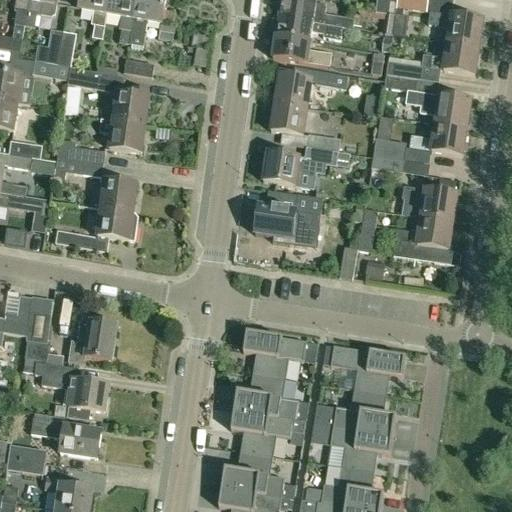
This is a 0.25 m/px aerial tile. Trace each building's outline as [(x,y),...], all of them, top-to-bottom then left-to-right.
[(26,29),(30,0),(8,0),(17,1),(14,14),(17,14),(14,27),(26,29)] [(55,19),(57,8),(58,0),(30,0),(26,29),(35,31),(38,18),(51,20),(55,19)] [(105,30),(110,0),(81,0),(80,12),(94,15),(92,27),(95,28),(92,41),(103,43),(105,30)] [(130,47),(137,0),(110,0),(105,30),(108,30),(110,17),(121,19),(119,32),(122,32),(119,46),(130,47)] [(143,53),(148,24),(162,26),(165,0),(137,0),(130,47),(131,48),(131,52),(143,53)] [(287,0),(282,0),(279,20),(314,25),(342,31),(353,32),(354,21),(324,16),(325,7),(317,6),(317,5),(287,0)] [(397,0),(377,0),(375,15),(386,17),(395,18),(397,0)] [(398,0),(396,11),(427,15),(429,1),(424,0),(398,0)] [(431,14),(431,16),(429,27),(449,30),(447,44),(480,49),(484,23),(431,14)] [(393,38),(395,18),(386,17),(382,37),(393,38)] [(279,20),(276,38),(311,44),(313,34),(325,36),(325,39),(341,42),(342,31),(314,25),(279,20)] [(58,63),(63,35),(51,33),(47,61),(58,63)] [(160,34),(159,42),(173,45),(174,37),(160,34)] [(57,70),(71,72),(77,38),(63,35),(58,63),(57,70)] [(0,52),(20,56),(23,43),(0,38),(0,52)] [(308,64),(307,66),(330,70),(332,57),(309,54),(311,44),(276,38),(273,58),(308,64)] [(475,78),(480,49),(447,44),(444,60),(424,57),(423,66),(421,66),(420,66),(418,67),(417,70),(389,65),(387,77),(420,82),(422,70),(475,78)] [(382,79),(385,58),(374,57),(371,77),(382,79)] [(58,63),(47,61),(46,66),(35,64),(35,66),(57,70),(58,63)] [(152,82),(153,80),(155,68),(127,63),(124,77),(152,82)] [(0,65),(0,105),(18,108),(22,81),(10,79),(11,67),(0,65)] [(71,72),(57,70),(35,66),(33,77),(69,84),(71,72)] [(125,80),(90,74),(87,91),(122,97),(125,80)] [(346,93),(347,91),(349,80),(318,74),(315,87),(346,93)] [(276,106),(307,110),(312,82),(280,77),(276,106)] [(419,117),(435,119),(434,126),(468,131),(472,104),(418,95),(420,82),(387,77),(385,91),(408,95),(406,108),(421,110),(419,117)] [(132,91),(130,100),(117,98),(114,125),(145,130),(149,102),(147,102),(148,93),(132,91)] [(18,108),(0,105),(0,133),(13,135),(18,108)] [(307,110),(276,106),(271,134),(303,139),(307,110)] [(99,135),(112,137),(110,154),(141,158),(145,130),(114,125),(101,123),(99,135)] [(464,159),(468,131),(434,126),(432,140),(412,137),(410,150),(464,159)] [(309,139),(307,150),(339,155),(341,143),(309,139)] [(376,142),(374,158),(405,162),(406,150),(407,147),(376,142)] [(60,143),(57,162),(104,169),(105,154),(76,150),(76,145),(60,143)] [(34,161),(41,162),(43,149),(11,144),(9,158),(34,162),(34,161)] [(337,169),(337,168),(339,156),(339,155),(307,150),(305,164),(337,169)] [(299,161),(268,156),(263,184),(301,191),(304,174),(297,173),(299,161)] [(34,162),(9,158),(7,170),(30,173),(30,175),(54,178),(57,165),(41,162),(34,161),(34,162)] [(405,162),(374,158),(372,172),(403,176),(405,162)] [(104,169),(57,162),(55,181),(65,183),(66,175),(102,181),(104,169)] [(0,197),(50,205),(38,203),(38,202),(25,200),(26,191),(1,187),(4,169),(0,168),(0,197)] [(101,213),(133,217),(137,189),(105,185),(101,213)] [(420,219),(454,224),(458,197),(404,189),(402,201),(404,202),(402,216),(420,219)] [(50,205),(0,197),(0,209),(36,215),(33,234),(45,236),(50,205)] [(295,213),(259,208),(254,241),(307,249),(310,228),(318,229),(322,202),(297,198),(295,213)] [(133,217),(101,213),(98,241),(58,234),(56,247),(108,256),(109,243),(135,246),(137,230),(132,229),(133,217)] [(358,254),(371,256),(378,215),(365,213),(358,254)] [(449,253),(454,224),(420,219),(418,235),(398,232),(394,259),(431,265),(433,251),(449,253)] [(357,254),(344,251),(339,281),(352,283),(357,254)] [(433,251),(431,265),(452,268),(454,254),(449,253),(433,251)] [(384,268),(369,265),(365,278),(381,281),(384,268)] [(17,324),(0,321),(0,336),(3,337),(3,336),(27,340),(31,314),(32,301),(20,299),(17,324)] [(27,344),(25,362),(47,365),(47,363),(36,362),(38,346),(48,347),(52,317),(31,314),(27,340),(26,344),(27,344)] [(81,330),(78,345),(78,346),(72,345),(68,366),(84,368),(85,361),(112,365),(117,329),(90,325),(89,331),(81,330)] [(288,363),(303,366),(307,346),(247,336),(243,356),(257,358),(254,377),(253,377),(253,378),(286,383),(286,382),(284,382),(288,363)] [(331,369),(334,350),(326,349),(323,368),(331,369)] [(331,370),(359,375),(356,393),(355,393),(354,394),(387,399),(387,398),(386,398),(389,379),(402,381),(406,362),(334,350),(331,369),(331,370)] [(34,377),(43,379),(45,368),(46,368),(47,365),(25,362),(23,375),(34,377)] [(0,376),(8,378),(10,365),(0,363),(0,376)] [(76,373),(75,372),(60,370),(46,368),(45,368),(43,379),(41,389),(72,394),(69,411),(67,421),(90,424),(91,415),(104,417),(108,389),(74,384),(76,373)] [(281,402),(284,383),(285,383),(286,383),(253,378),(254,379),(251,397),(237,395),(234,414),(296,424),(299,411),(300,405),(281,402)] [(354,394),(354,395),(356,395),(353,414),(336,411),(333,430),(393,440),(396,421),(382,418),(385,400),(387,400),(387,399),(354,394)] [(296,424),(305,426),(309,407),(300,405),(299,411),(296,424)] [(273,460),(272,460),(275,441),(291,443),(292,436),(304,438),(305,426),(296,424),(234,414),(231,433),(245,436),(242,455),(241,454),(241,455),(273,460)] [(31,436),(46,439),(63,441),(60,458),(97,464),(101,438),(64,432),(65,426),(34,421),(31,436)] [(311,446),(330,449),(333,430),(314,427),(311,446)] [(374,476),(373,476),(376,457),(390,459),(393,440),(333,430),(330,449),(346,452),(343,471),(342,471),(374,476)] [(0,443),(0,457),(9,459),(11,449),(12,446),(0,443)] [(9,459),(9,462),(45,468),(47,455),(11,449),(9,459)] [(269,480),(272,461),(273,461),(273,460),(241,455),(240,456),(242,456),(239,475),(225,473),(222,492),(282,501),(290,503),(293,503),(295,489),(284,488),(285,482),(269,480)] [(0,468),(8,470),(9,462),(9,459),(0,457),(0,468)] [(9,462),(8,470),(7,474),(43,479),(45,468),(9,462)] [(340,491),(324,489),(323,495),(321,507),(349,511),(381,511),(384,498),(370,496),(373,477),(374,477),(374,476),(342,471),(342,472),(343,472),(340,491)] [(59,495),(56,511),(89,511),(93,493),(74,490),(75,487),(49,482),(47,493),(59,495)] [(280,511),(282,501),(222,492),(219,511),(226,511),(280,511)] [(317,506),(321,507),(323,495),(308,492),(306,505),(317,507),(317,506)] [(282,501),(280,511),(281,511),(288,511),(290,503),(282,501)]
